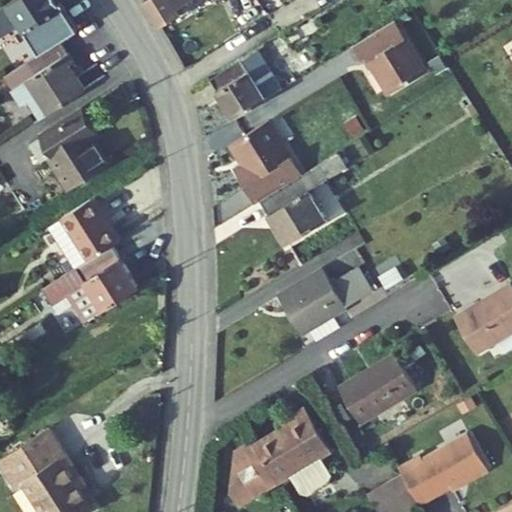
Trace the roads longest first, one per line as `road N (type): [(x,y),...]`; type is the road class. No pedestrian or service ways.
road 1 (tertiary): [(178,511),(191,290),(187,190),(168,96)]
road 2 (residential): [(310,0),(168,96)]
